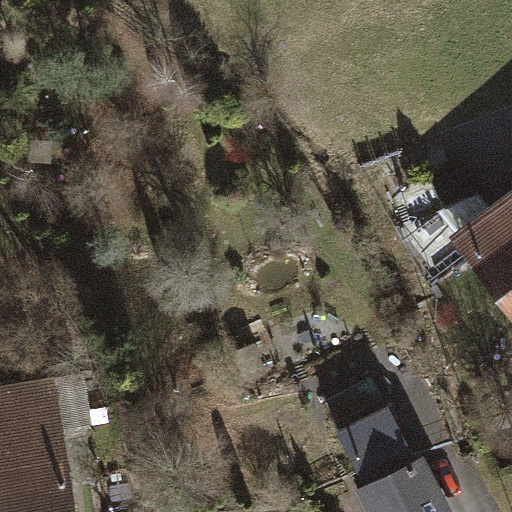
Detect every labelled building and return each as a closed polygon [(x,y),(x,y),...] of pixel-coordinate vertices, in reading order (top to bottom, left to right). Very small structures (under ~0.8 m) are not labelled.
[(511,173),(445,226),(511,309),(511,173)] [(424,188),(406,195),(414,214),(431,207),(424,188)] [(266,370),(255,343),(234,352),(246,379),(266,370)] [(320,389),(334,416),(380,394),(367,366),(320,389)] [(94,428),(84,372),(0,386),(0,511),(78,511),(66,432),(94,428)] [(331,425),(358,477),(411,450),(384,398),(331,425)] [(358,477),(351,480),(367,511),(450,511),(417,447),(411,450),(358,477)]
